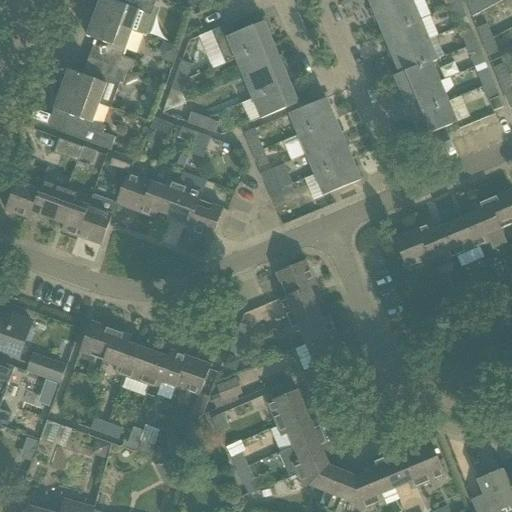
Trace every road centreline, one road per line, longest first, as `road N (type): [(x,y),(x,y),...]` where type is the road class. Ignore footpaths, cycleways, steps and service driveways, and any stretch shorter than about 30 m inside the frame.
road 1 (residential): [(0,273),(126,307),(201,288),(328,229)]
road 2 (residential): [(328,229),(396,407),(421,425),(511,446)]
road 3 (residential): [(403,195),(315,0)]
